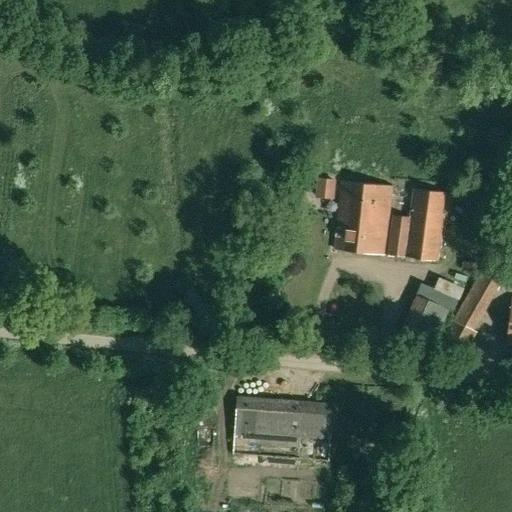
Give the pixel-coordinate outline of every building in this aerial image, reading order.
[(317,178),(315,196),(333,199),(335,179),(317,178)] [(333,250),(385,256),(393,185),(340,181),(333,250)] [(413,188),(409,217),(393,215),(386,255),(438,261),(444,214),(443,214),(445,192),(413,188)] [(468,295),(488,305),(503,280),(482,268),(468,295)] [(430,346),(446,307),(416,294),(399,333),(430,346)] [(452,321),(440,348),(464,357),(476,331),(452,321)] [(233,455),(251,457),(329,463),(333,403),(236,397),(233,455)]
